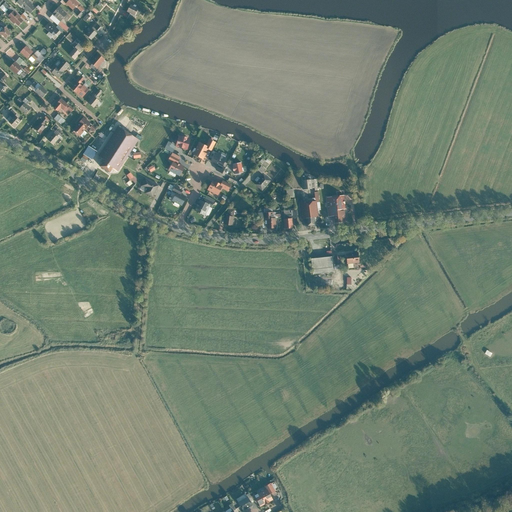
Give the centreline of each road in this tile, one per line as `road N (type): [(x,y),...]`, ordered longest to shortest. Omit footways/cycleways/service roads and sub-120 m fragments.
road 1 (tertiary): [(511,213),(259,240),(175,228)]
road 2 (tertiary): [(175,228),(12,144)]
road 3 (track): [(469,308),(454,323),(511,412)]
